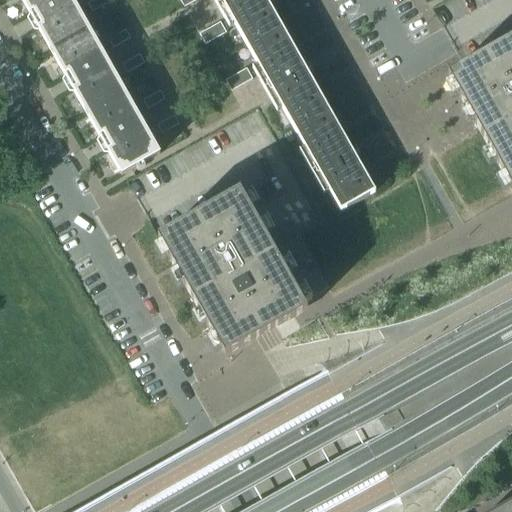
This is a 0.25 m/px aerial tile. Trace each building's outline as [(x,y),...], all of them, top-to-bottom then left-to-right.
[(20,0),(37,30),(121,178),(159,156),(70,0),(20,0)] [(106,0),(95,0),(87,5),(87,6),(92,14),(101,9),(108,22),(116,17),(108,4),(109,4),(106,0)] [(177,0),(183,9),(199,0),(177,0)] [(219,0),(340,214),(345,211),(346,211),(368,198),(374,195),(353,158),(263,0),(219,0)] [(198,36),(204,47),(225,34),(219,24),(198,36)] [(125,31),(107,41),(112,50),(130,40),(125,31)] [(448,77),(447,78),(450,84),(452,88),(454,91),(458,98),(460,101),(464,108),(466,111),(470,118),(471,122),(473,125),(475,128),(479,135),(479,136),(488,150),(496,164),(499,171),(501,174),(505,180),(509,188),(511,193),(511,40),(506,44),(499,48),(496,50),(492,52),(477,61),(472,64),(452,75),(448,77)] [(139,56),(121,66),(126,75),(144,65),(139,56)] [(246,70),(225,82),(231,93),(252,81),(246,70)] [(159,92),(142,102),(147,111),(164,101),(159,92)] [(173,117),(156,127),(161,136),(178,126),(173,117)] [(158,241),(157,242),(161,248),(163,252),(165,255),(169,262),(171,265),(175,272),(176,275),(180,282),(182,285),(184,289),(186,292),(190,299),(192,303),(193,304),(198,314),(206,328),(208,330),(220,351),(225,360),(307,314),(302,305),(328,290),(327,288),(311,260),(299,240),(299,239),(273,254),(266,243),(264,238),(259,229),(251,216),(243,202),(240,196),(240,195),(234,198),(226,203),(220,206),(216,208),(210,212),(188,225),(182,228),(175,232),(170,235),(163,239),(158,241)] [(511,511),(511,502),(494,511),(511,511)]
